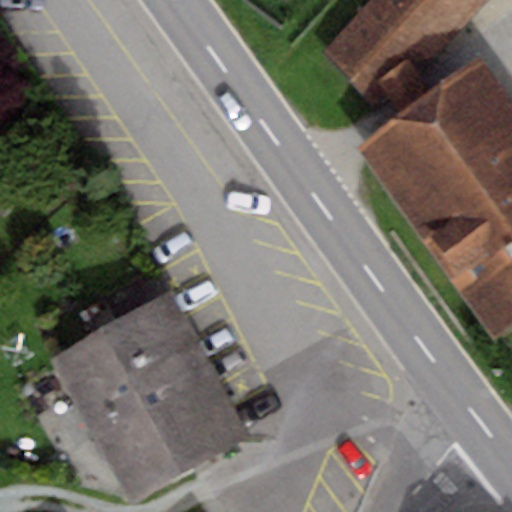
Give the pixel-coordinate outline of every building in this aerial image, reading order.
[(373,0),(323,55),(379,112),(488,0),(373,0)] [(511,103),(479,59),(352,150),(490,341),(511,325),(511,103)] [(171,294),(50,359),(75,406),(196,341),(171,294)] [(196,341),(75,406),(101,452),(221,387),(196,341)] [(221,387),(101,452),(127,502),(248,437),(221,387)]
